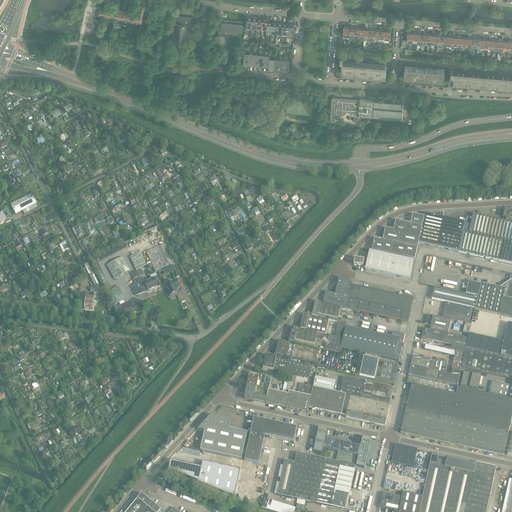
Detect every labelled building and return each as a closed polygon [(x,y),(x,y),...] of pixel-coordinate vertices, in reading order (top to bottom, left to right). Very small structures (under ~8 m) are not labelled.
[(118,10),(98,6),(96,16),(103,17),(132,23),(141,25),(144,12),(145,7),(140,6),(138,14),(118,10)] [(196,24),(197,22),(193,21),(193,17),(174,16),(172,44),(186,45),(186,41),(191,42),(192,34),(191,34),(192,30),(193,30),(196,24)] [(243,22),(227,21),(222,20),(222,18),(219,17),(219,20),(215,19),(214,30),(218,31),(218,36),(214,38),(215,45),(219,46),(222,45),(225,44),(224,36),(220,35),(221,31),(243,33),(243,25),(243,22)] [(341,62),(341,70),(340,73),(385,77),(386,66),(343,62),(343,56),(340,56),(339,62),(341,62)] [(403,77),(412,78),(423,79),(424,68),(404,66),(403,77)] [(424,68),(423,79),(443,80),(444,69),(424,68)] [(452,77),(452,82),(511,87),(511,76),(464,72),(453,71),(450,71),(449,76),(452,77)] [(360,100),(334,98),(332,98),(331,103),(331,104),(330,107),(331,109),(330,116),(337,117),(340,117),(343,115),(344,112),(347,112),(349,112),(352,114),(355,115),(358,115),(360,100)] [(360,100),(358,115),(358,116),(372,117),(372,109),(373,101),(373,100),(360,99),(360,100)] [(58,109),(51,113),(53,118),(61,115),(58,109)] [(147,158),(141,161),(144,167),(150,164),(147,158)] [(31,194),(11,204),(16,214),(36,204),(36,203),(31,194)] [(6,206),(2,211),(3,214),(6,211),(9,217),(11,215),(6,206)] [(462,233),(491,239),(511,243),(511,210),(511,211),(511,210),(509,210),(508,211),(505,211),(503,217),(507,218),(506,221),(474,214),(471,225),(464,223),(462,233)] [(442,235),(461,239),(462,233),(464,223),(465,222),(425,213),(424,217),(420,237),(418,243),(439,248),(442,235)] [(420,237),(424,217),(412,215),(410,224),(395,221),(393,230),(385,229),(385,230),(420,237)] [(122,222),(118,224),(121,230),(126,228),(122,222)] [(420,237),(385,230),(382,240),(374,239),(372,251),(415,260),(418,243),(420,237)] [(458,252),(487,259),(491,239),(462,233),(461,239),(458,252)] [(439,248),(458,252),(461,239),(442,235),(439,248)] [(511,264),(511,243),(491,239),(487,259),(511,264)] [(96,260),(97,263),(99,262),(99,263),(127,248),(124,243),(95,259),(96,260)] [(165,244),(146,252),(155,272),(169,265),(169,263),(173,262),(165,244)] [(359,266),(365,267),(365,269),(365,270),(409,280),(413,261),(369,251),(367,260),(367,261),(364,261),(364,260),(360,260),(355,259),(353,265),(359,266)] [(46,253),(41,255),(44,261),(51,257),(49,253),(46,254),(46,253)] [(140,253),(130,257),(136,270),(146,265),(140,253)] [(122,257),(107,266),(115,280),(130,271),(122,257)] [(113,289),(97,263),(96,260),(92,262),(109,292),(113,289)] [(163,270),(165,274),(176,270),(174,265),(163,270)] [(156,288),(157,287),(160,286),(159,282),(160,282),(158,278),(155,279),(156,281),(154,281),(153,279),(141,283),(137,272),(132,274),(136,285),(132,287),(136,296),(153,289),(155,289),(156,289),(156,288)] [(92,273),(88,275),(93,286),(98,284),(92,273)] [(325,292),(323,303),(340,307),(408,322),(413,299),(349,284),(350,281),(339,278),(338,282),(336,283),(336,285),(337,286),(335,294),(325,292)] [(173,282),(173,281),(165,284),(170,297),(178,293),(176,290),(178,290),(178,289),(180,288),(177,280),(173,282)] [(474,310),(511,318),(511,280),(504,285),(502,283),(500,284),(501,286),(498,288),(480,284),(477,297),(474,309),(474,310)] [(468,281),(467,289),(466,294),(477,297),(480,284),(469,282),(469,281),(468,281)] [(86,292),(85,298),(84,308),(92,309),(94,294),(98,292),(100,297),(104,295),(98,284),(91,288),(90,293),(86,292)] [(114,305),(121,301),(125,299),(119,287),(107,293),(114,305)] [(477,297),(466,294),(434,287),(431,299),(474,309),(477,297)] [(304,315),(303,318),(300,329),(317,333),(325,335),(329,320),(318,318),(318,314),(338,319),(340,307),(323,303),(315,302),(312,316),(304,315)] [(125,316),(141,313),(139,303),(123,307),(123,310),(119,311),(120,317),(125,316)] [(442,318),(451,320),(469,324),(472,309),(445,303),(442,318)] [(431,326),(430,330),(448,334),(451,320),(427,315),(425,324),(431,326)] [(346,324),(338,322),(335,337),(343,339),(346,326),(346,324)] [(480,352),(487,353),(511,359),(511,324),(508,323),(504,341),(469,334),(468,338),(466,349),(480,352)] [(343,339),(341,348),(360,353),(380,357),(399,361),(405,335),(392,332),(391,336),(346,326),(343,339)] [(317,333),(300,329),(292,327),(288,342),(294,343),(294,340),(314,344),(317,333)] [(456,346),(455,351),(465,353),(466,349),(468,338),(448,334),(430,330),(424,329),(421,339),(456,346)] [(343,339),(335,337),(329,335),(325,350),(340,353),(341,348),(343,339)] [(318,351),(278,342),(275,355),(285,357),(287,357),(315,363),(318,351)] [(511,359),(487,353),(480,352),(466,349),(465,353),(462,363),(462,367),(461,368),(511,379),(511,359)] [(394,384),(398,365),(379,361),(380,357),(360,353),(355,376),(394,384)] [(276,358),(266,356),(263,368),(273,371),(273,370),(307,378),(308,378),(309,378),(309,377),(310,377),(310,376),(312,366),(276,358)] [(413,356),(411,366),(439,372),(441,362),(413,356)] [(462,367),(453,365),(450,374),(459,376),(461,368),(462,367)] [(411,366),(410,369),(409,375),(437,381),(439,372),(411,366)] [(450,374),(439,372),(437,381),(457,386),(459,376),(450,374)] [(481,375),(464,372),(461,385),(478,389),(481,375)] [(250,373),(247,386),(268,391),(271,378),(250,373)] [(315,376),(313,387),(333,391),(336,381),(315,376)] [(106,377),(101,379),(103,385),(109,383),(106,377)] [(340,393),(351,396),(372,401),(390,404),(393,388),(366,382),(363,382),(344,378),(340,393)] [(297,394),(300,384),(289,382),(287,392),(290,393),(297,394)] [(490,395),(511,400),(511,386),(493,382),(490,395)] [(308,408),(313,387),(300,384),(297,394),(290,393),(287,408),(307,413),(308,408)] [(247,386),(244,399),(287,408),(290,393),(287,392),(286,395),(268,391),(247,386)] [(308,408),(312,408),(312,411),(316,409),(346,416),(351,396),(340,393),(313,387),(308,408)] [(61,400),(67,397),(66,394),(64,395),(63,391),(58,393),(61,400)] [(372,401),(351,396),(346,416),(346,418),(367,423),(372,401)] [(367,423),(381,426),(385,427),(390,404),(372,401),(367,423)] [(234,421),(211,416),(198,430),(199,430),(205,431),(200,451),(241,460),(247,433),(229,429),(231,420),(234,421)] [(293,442),(294,442),(297,428),(254,418),(250,433),(251,433),(244,461),(259,464),(265,436),(293,442)] [(319,428),(313,452),(322,454),(323,450),(325,439),(327,430),(319,428)] [(360,446),(356,466),(356,467),(365,469),(371,439),(368,438),(364,438),(362,437),(360,446)] [(284,461),(277,495),(287,498),(346,511),(356,467),(356,466),(360,446),(326,439),(325,439),(323,450),(324,450),(324,449),(338,453),(336,462),(297,453),(294,463),(284,461)] [(197,460),(200,446),(186,443),(183,458),(197,460)] [(396,445),(392,463),(413,468),(417,449),(396,445)] [(465,511),(475,465),(446,459),(444,467),(436,465),(438,454),(432,453),(422,497),(419,511),(465,511)] [(168,469),(168,470),(198,482),(198,483),(234,498),(240,470),(203,462),(201,467),(170,461),(170,462),(168,469)] [(486,511),(493,478),(494,477),(496,467),(476,463),(475,465),(465,511),(486,511),(487,511),(486,511)] [(402,497),(383,493),(379,508),(398,511),(419,511),(422,497),(403,493),(402,497)] [(141,494),(132,505),(126,511),(159,511),(161,510),(141,494)] [(265,500),(262,509),(272,511),(294,511),(295,509),(265,500)]
